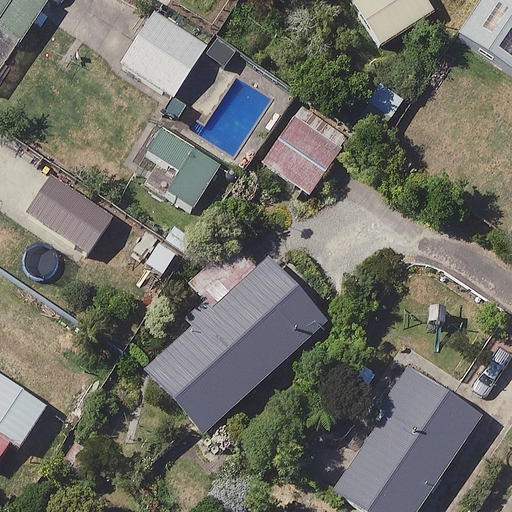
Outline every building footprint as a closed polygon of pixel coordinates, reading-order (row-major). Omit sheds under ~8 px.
[(0,0),(0,73),(40,11),(23,0),(0,0)] [(430,19),(418,0),(352,0),(347,3),(376,51),(430,19)] [(511,0),(482,0),(455,41),(511,79),(511,0)] [(203,50),(149,18),(118,70),(172,102),(203,50)] [(336,156),(289,124),(258,168),(305,200),(336,156)] [(156,135),(142,158),(162,170),(147,195),(188,219),(216,171),(156,135)] [(111,220),(55,180),(25,223),(81,262),(111,220)] [(334,320),(277,255),(140,375),(197,440),(334,320)] [(415,511),(476,421),(405,374),(326,496),(350,511),(415,511)] [(0,478),(44,410),(0,381),(0,478)]
